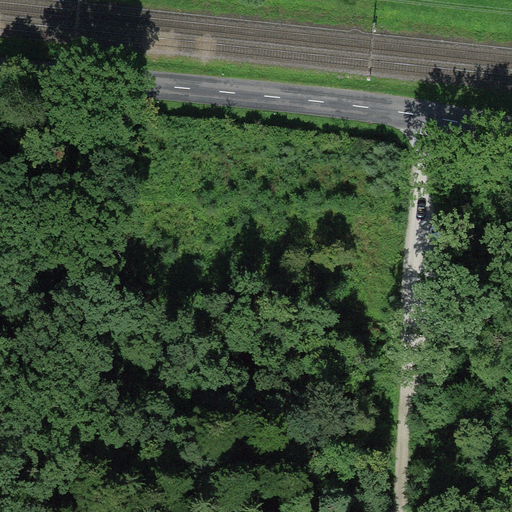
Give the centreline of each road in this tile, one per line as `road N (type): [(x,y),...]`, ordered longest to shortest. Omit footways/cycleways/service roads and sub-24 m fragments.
road 1 (tertiary): [(0,69),(322,102),(511,133)]
road 2 (track): [(430,116),(394,478)]
